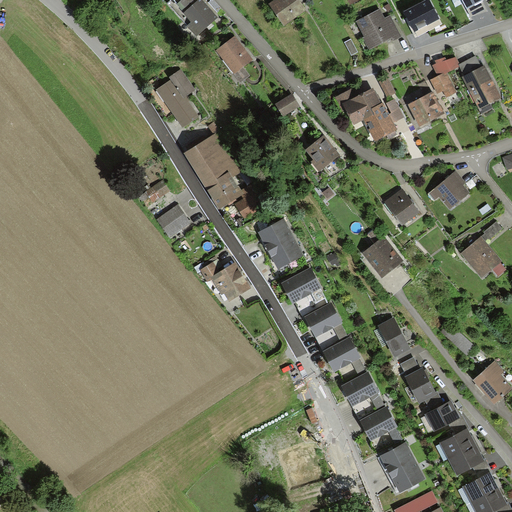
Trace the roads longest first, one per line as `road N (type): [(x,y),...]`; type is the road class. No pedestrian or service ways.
road 1 (tertiary): [(49,0),(119,70),(270,299),(316,380),(373,511)]
road 2 (residential): [(303,95),(511,23)]
road 3 (residential): [(476,154),(403,164),(357,148),(303,95)]
road 4 (residential): [(303,95),(221,0)]
